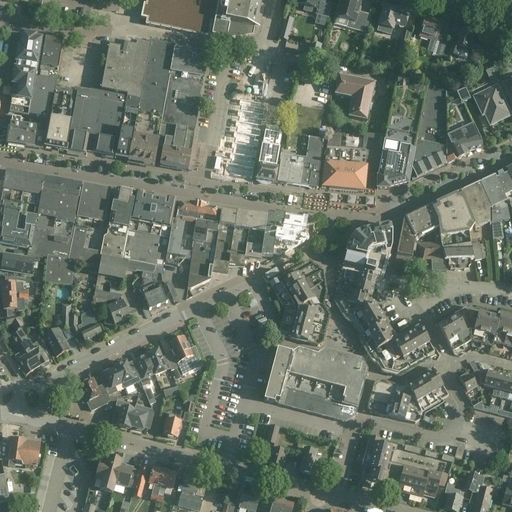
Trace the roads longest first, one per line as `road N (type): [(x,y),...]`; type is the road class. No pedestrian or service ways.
road 1 (residential): [(251,279),(22,393)]
road 2 (unclassified): [(319,491),(71,429)]
road 3 (residential): [(257,41),(229,49),(134,30),(83,33)]
